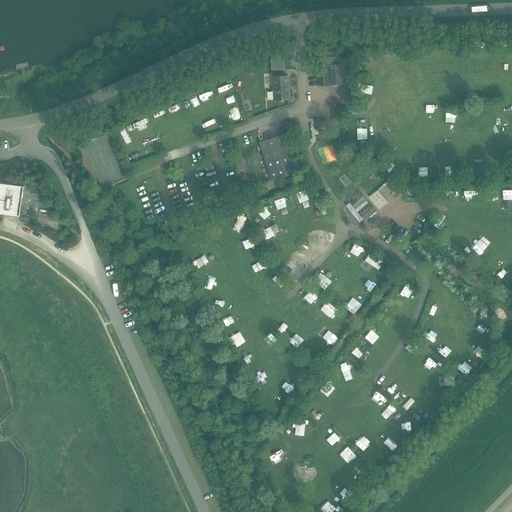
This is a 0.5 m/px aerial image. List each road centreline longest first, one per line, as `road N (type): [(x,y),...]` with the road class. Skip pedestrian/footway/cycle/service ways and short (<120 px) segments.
road 1 (unclassified): [(0,125),(57,114),(216,41),(295,15),(511,7)]
road 2 (track): [(276,511),(253,466),(252,392)]
